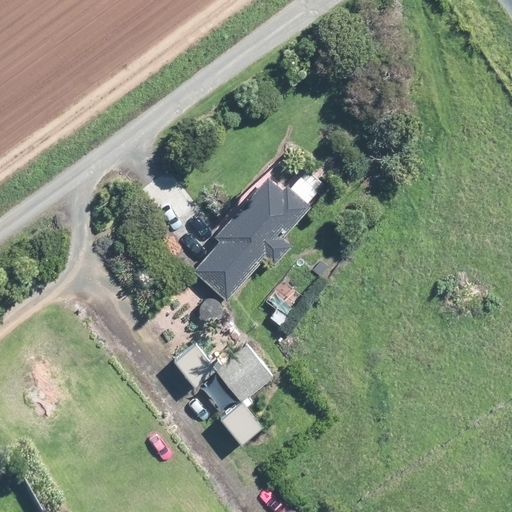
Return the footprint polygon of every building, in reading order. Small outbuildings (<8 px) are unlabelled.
[(222,174),(210,156),(185,171),(197,190),(222,174)] [(332,189),(310,169),(290,192),(274,177),(218,237),(223,241),(196,270),(228,300),(261,265),(271,274),(294,250),(284,241),(332,189)] [(273,376),(249,345),(219,369),(243,400),(273,376)] [(213,373),(195,349),(178,361),(197,385),(213,373)] [(265,426),(243,402),(224,419),(247,443),(265,426)]
